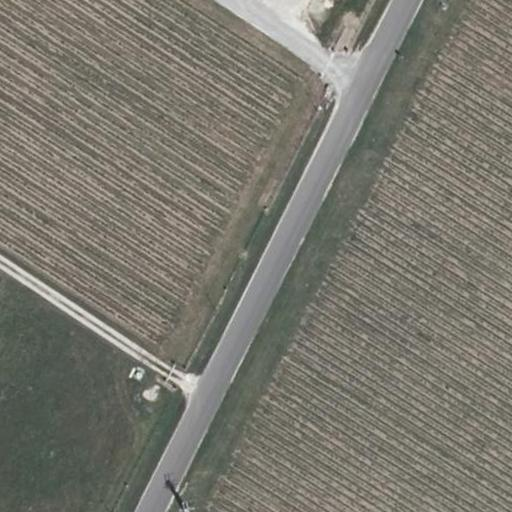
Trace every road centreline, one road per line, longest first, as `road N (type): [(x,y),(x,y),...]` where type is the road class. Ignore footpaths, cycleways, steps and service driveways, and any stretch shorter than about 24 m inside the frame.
road 1 (unclassified): [(371,91),(164,511)]
road 2 (track): [(218,401),(0,255)]
road 3 (unclassified): [(371,91),(231,0)]
